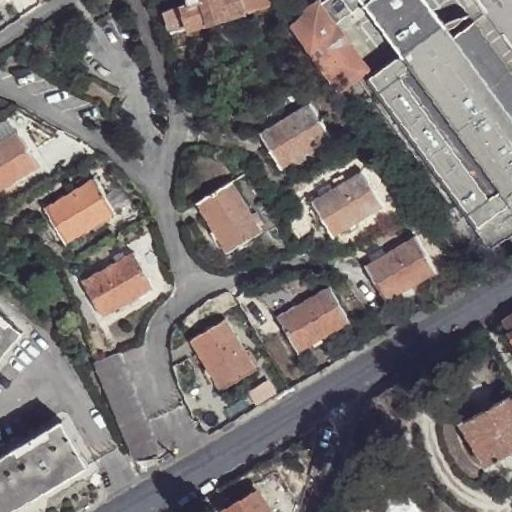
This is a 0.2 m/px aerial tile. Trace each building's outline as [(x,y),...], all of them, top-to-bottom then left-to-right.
[(185,0),(186,0),(161,8),(173,46),(188,41),(185,26),(263,1),(261,0),(185,0)] [(302,12),(289,22),(323,73),(336,91),(355,80),(457,221),(464,217),(487,249),(511,230),(511,79),(469,21),(442,41),(432,28),(397,55),(368,75),(330,24),(359,3),(363,0),(320,0),(308,11),(305,9),(302,12)] [(397,55),(432,28),(439,24),(421,0),(363,0),(359,3),(397,55)] [(332,138),(310,102),(260,133),(282,167),(332,138)] [(0,193),(42,168),(21,133),(0,145),(0,193)] [(384,204),(364,171),(314,201),(333,234),(384,204)] [(120,215),(98,179),(47,211),(68,245),(120,215)] [(263,232),(233,181),(198,202),(228,252),(263,232)] [(511,230),(487,249),(511,234),(511,230)] [(416,237),(366,265),(387,300),(436,272),(416,237)] [(82,282),(101,316),(142,293),(153,286),(143,268),(134,252),(82,282)] [(350,321),(329,287),(279,315),(299,351),(350,321)] [(0,356),(22,330),(0,310),(0,356)] [(511,316),(501,323),(511,340),(511,316)] [(256,369),(227,318),(193,338),(221,389),(256,369)] [(123,350),(97,359),(136,458),(161,447),(123,350)] [(511,393),(463,421),(488,464),(511,451),(511,393)] [(62,420),(0,456),(0,511),(8,511),(90,464),(62,420)] [(430,494),(423,485),(416,491),(424,499),(430,494)] [(270,511),(256,489),(223,510),(224,511),(270,511)]
